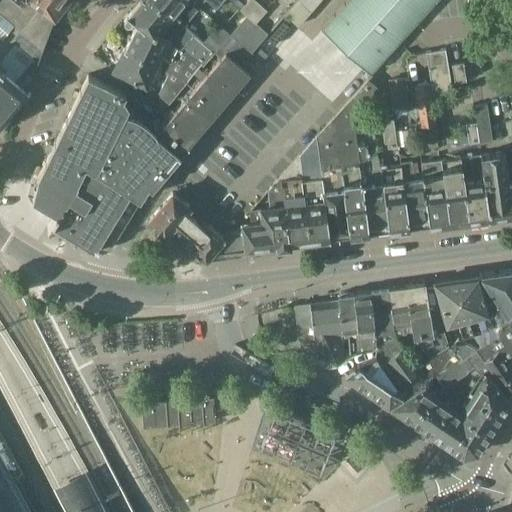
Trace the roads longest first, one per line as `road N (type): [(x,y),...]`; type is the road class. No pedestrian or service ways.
road 1 (residential): [(221,306),(239,359),(384,423),(469,487)]
road 2 (tertiary): [(511,245),(219,288)]
road 3 (tertiary): [(219,288),(158,296),(105,291),(35,261),(0,230)]
road 4 (residential): [(0,173),(66,53),(108,0)]
